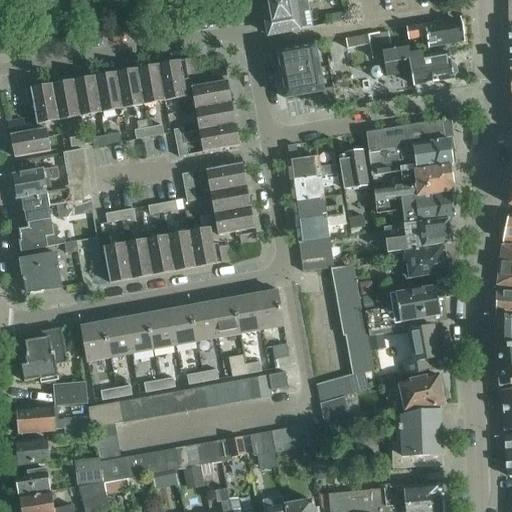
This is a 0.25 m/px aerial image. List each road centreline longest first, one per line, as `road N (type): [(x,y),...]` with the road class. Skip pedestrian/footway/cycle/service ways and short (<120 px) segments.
road 1 (tertiary): [(478,511),(474,330),(494,102),(488,0)]
road 2 (residential): [(268,136),(282,253),(277,272),(0,319)]
road 3 (residential): [(0,74),(225,33),(254,46)]
road 4 (unclassified): [(268,136),(441,105)]
